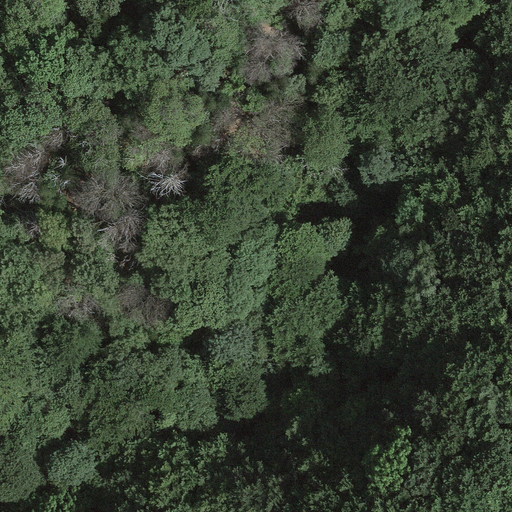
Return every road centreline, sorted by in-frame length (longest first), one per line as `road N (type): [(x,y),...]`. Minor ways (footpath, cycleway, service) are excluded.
road 1 (track): [(0,329),(62,326),(154,292),(223,252),(381,63),(468,0)]
road 2 (unclassified): [(195,511),(255,476),(261,451),(221,411),(107,436),(0,431)]
